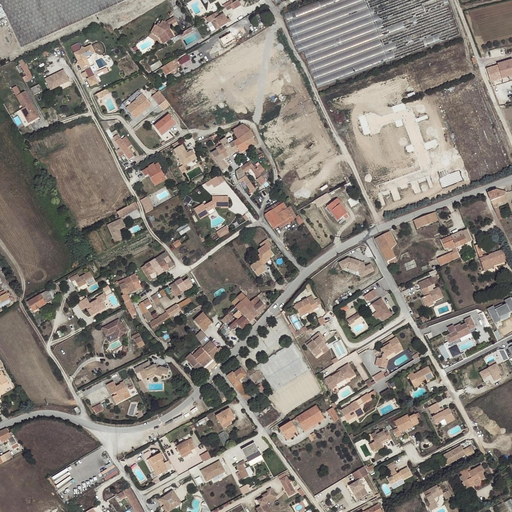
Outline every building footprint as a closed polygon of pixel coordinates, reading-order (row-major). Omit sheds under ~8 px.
[(44,32),(94,10),(114,0),(0,0),(0,5),(17,44),(36,36),(44,32)] [(238,0),(237,0),(230,5),(233,10),(241,5),(238,0)] [(447,0),(320,0),(283,14),(298,53),(302,51),(316,89),(461,35),(447,0)] [(219,17),(217,12),(206,19),(209,23),(210,22),(216,30),(229,23),(227,20),(223,14),(219,17)] [(155,25),(151,31),(160,36),(165,44),(175,38),(170,30),(168,27),(170,26),(177,22),(174,17),(165,22),(162,21),(160,25),(158,23),(156,26),(155,25)] [(216,30),(210,22),(209,23),(207,24),(212,33),(216,30)] [(190,28),(180,35),(182,38),(192,31),(190,28)] [(151,31),(151,32),(159,37),(163,44),(165,44),(160,36),(151,31)] [(81,65),(84,70),(86,69),(90,78),(88,78),(91,85),(98,82),(96,78),(94,78),(93,76),(89,67),(90,66),(86,58),(86,56),(93,52),(90,46),(85,49),(82,48),(81,51),(75,55),(79,61),(78,64),(81,65)] [(458,46),(325,97),(335,125),(469,74),(458,46)] [(189,56),(179,62),(183,68),(193,63),(189,56)] [(25,58),(19,61),(26,75),(23,77),(26,82),(34,78),(25,58)] [(508,63),(503,64),(507,77),(511,75),(511,59),(508,61),(508,63)] [(173,61),(162,68),(167,75),(170,73),(177,69),(181,67),(178,62),(175,64),(173,61)] [(503,64),(497,66),(492,68),(485,70),(490,82),(490,83),(493,82),(492,81),(495,80),(501,78),(501,79),(507,77),(503,64)] [(63,69),(44,78),(50,89),(68,79),(63,69)] [(38,83),(30,87),(33,94),(41,90),(38,83)] [(39,116),(24,90),(21,92),(16,85),(12,87),(16,95),(23,107),(25,110),(22,112),(28,122),(39,116)] [(159,105),(165,100),(159,92),(158,91),(152,96),(159,105)] [(151,103),(143,94),(126,108),(134,118),(151,103)] [(163,110),(169,105),(165,100),(159,105),(163,110)] [(326,128),(313,101),(310,102),(310,104),(312,106),(263,132),(261,133),(265,141),(269,139),(271,140),(274,138),(274,137),(314,115),(318,124),(279,145),(277,142),(268,147),(270,150),(275,159),(283,154),(283,152),(287,150),(287,149),(326,128)] [(176,123),(168,114),(154,126),(161,135),(176,123)] [(115,119),(101,121),(104,129),(116,123),(115,119)] [(244,124),(233,131),(237,139),(250,132),(247,128),(246,129),(244,124)] [(250,132),(237,139),(238,139),(240,144),(245,141),(249,148),(256,144),(253,138),(255,137),(251,131),(250,132)] [(117,135),(114,138),(116,141),(116,142),(120,148),(124,153),(129,159),(134,156),(127,147),(122,140),(117,135)] [(125,137),(122,140),(127,147),(131,144),(125,137)] [(226,137),(220,141),(222,145),(224,148),(225,147),(227,151),(226,152),(228,156),(232,154),(230,150),(232,149),(230,145),(230,144),(226,137)] [(234,142),(239,150),(240,153),(249,148),(245,141),(240,144),(238,139),(234,142)] [(230,150),(232,154),(239,150),(234,142),(230,144),(230,145),(232,149),(230,150)] [(193,151),(189,153),(190,155),(188,156),(187,154),(182,144),(174,149),(179,158),(181,161),(182,164),(183,165),(186,163),(196,158),(193,151)] [(223,153),(225,158),(228,156),(226,152),(227,151),(225,147),(224,148),(222,145),(216,148),(217,149),(218,151),(220,155),(223,153)] [(211,152),(215,158),(220,155),(218,151),(217,149),(211,152)] [(218,162),(224,170),(229,167),(223,160),(225,158),(223,153),(220,155),(215,158),(218,162)] [(159,178),(164,176),(159,168),(161,167),(158,162),(154,165),(153,163),(148,166),(149,167),(141,171),(144,176),(148,174),(153,183),(160,179),(159,178)] [(254,168),(250,162),(244,166),(241,168),(246,175),(252,170),(259,180),(263,177),(260,174),(256,169),(255,167),(254,168)] [(183,165),(182,164),(178,167),(181,172),(186,170),(185,168),(188,167),(186,163),(183,165)] [(258,168),(256,169),(260,174),(263,177),(265,179),(269,175),(260,164),(257,167),(258,168)] [(244,179),(254,194),(257,191),(246,175),(241,168),(236,171),(237,175),(238,177),(239,181),(240,183),(244,179)] [(225,181),(220,175),(217,177),(221,183),(225,181)] [(154,185),(166,178),(164,176),(159,178),(160,179),(153,183),(154,185)] [(221,183),(217,177),(210,181),(212,185),(214,188),(221,183)] [(497,190),(488,193),(490,201),(492,206),(496,204),(501,202),(500,198),(505,196),(505,192),(497,190)] [(330,200),(326,194),(313,202),(316,208),(320,206),(330,200)] [(147,212),(154,208),(148,196),(140,200),(147,212)] [(229,196),(216,197),(216,199),(213,199),(213,201),(205,206),(204,204),(199,208),(206,217),(210,214),(209,212),(217,207),(221,207),(221,208),(229,208),(229,196)] [(301,226),(305,223),(301,217),(298,213),(295,215),(293,211),(290,212),(287,208),(284,202),(282,200),(281,201),(282,204),(274,208),(266,213),(265,214),(274,228),(279,225),(283,223),(283,222),(292,217),(294,220),(295,221),(297,219),(301,226)] [(349,217),(345,213),(344,211),(339,206),(339,205),(340,204),(339,202),(337,200),(336,200),(328,207),(335,214),(333,215),(336,218),(339,222),(343,217),(345,220),(349,217)] [(136,201),(121,209),(123,213),(120,215),(138,205),(136,201)] [(282,204),(281,201),(265,211),(266,213),(274,208),(282,204)] [(327,208),(333,215),(335,214),(328,207),(327,208)] [(206,217),(199,208),(195,210),(202,220),(206,217)] [(497,209),(493,210),(499,221),(502,220),(497,209)] [(422,217),(414,220),(416,228),(438,222),(435,212),(428,215),(422,217)] [(285,226),(294,220),(292,217),(283,222),(283,223),(285,226)] [(126,225),(123,218),(109,224),(116,241),(125,237),(121,229),(120,228),(126,225)] [(187,223),(177,229),(181,235),(191,229),(187,223)] [(233,229),(230,224),(220,231),(224,236),(233,229)] [(390,232),(375,239),(388,265),(397,260),(391,249),(395,246),(397,245),(390,232)] [(467,244),(464,236),(462,232),(451,237),(456,248),(467,244)] [(451,237),(449,237),(441,240),(446,249),(448,248),(450,251),(452,250),(453,253),(437,260),(440,266),(461,257),(456,248),(451,237)] [(268,248),(269,247),(271,246),(267,239),(259,244),(262,248),(258,250),(260,253),(251,259),(254,263),(250,266),(256,275),(264,270),(261,266),(260,264),(265,261),(269,258),(272,255),(269,250),(268,248)] [(474,247),(479,259),(483,257),(479,246),(474,247)] [(483,257),(479,259),(483,269),(487,267),(488,270),(494,268),(494,267),(493,264),(505,259),(502,251),(490,255),(491,256),(484,259),(483,257)] [(169,256),(166,252),(161,255),(150,262),(153,268),(154,267),(159,264),(165,260),(164,259),(169,256)] [(174,265),(169,256),(164,259),(165,260),(167,263),(169,268),(174,265)] [(361,278),(374,271),(370,264),(365,267),(364,266),(361,265),(362,263),(348,258),(339,263),(342,270),(348,266),(357,269),(361,278)] [(164,271),(169,268),(167,263),(165,260),(159,264),(164,271)] [(153,268),(150,262),(147,263),(142,267),(147,274),(150,272),(150,271),(151,270),(150,269),(153,268)] [(164,271),(159,264),(154,267),(156,271),(159,275),(164,271)] [(96,283),(91,273),(80,279),(79,275),(70,280),(72,283),(76,281),(79,287),(87,283),(89,287),(96,283)] [(118,281),(119,285),(125,282),(126,284),(133,281),(136,289),(142,287),(138,278),(136,273),(118,281)] [(188,278),(183,282),(181,283),(177,285),(182,293),(188,289),(193,286),(188,278)] [(107,282),(105,279),(103,280),(103,281),(107,289),(109,288),(114,285),(111,279),(107,282)] [(433,302),(443,298),(439,288),(433,290),(428,279),(418,284),(425,298),(421,299),(424,306),(433,302)] [(125,282),(119,285),(123,295),(122,296),(124,301),(131,315),(136,312),(133,307),(129,299),(127,293),(129,292),(136,289),(133,281),(126,284),(125,282)] [(177,285),(176,282),(171,285),(177,296),(182,293),(177,285)] [(173,290),(170,286),(164,289),(162,290),(165,295),(173,290)] [(53,292),(51,288),(47,291),(28,302),(33,311),(42,305),(54,299),(51,294),(53,292)] [(0,304),(10,299),(11,301),(13,300),(11,296),(10,297),(6,289),(0,292),(0,304)] [(158,299),(165,295),(162,290),(156,294),(158,299)] [(370,291),(364,295),(368,301),(374,297),(370,291)] [(250,304),(251,302),(247,297),(243,293),(238,298),(236,296),(231,302),(236,308),(240,312),(240,313),(245,308),(250,304)] [(91,306),(88,300),(79,305),(83,312),(87,310),(89,308),(91,311),(88,312),(92,318),(97,315),(95,313),(106,307),(104,304),(108,302),(105,296),(97,301),(98,303),(91,306)] [(261,302),(257,297),(251,302),(250,304),(254,308),(261,302)] [(488,308),(495,323),(509,316),(508,313),(511,311),(511,298),(511,297),(505,300),(507,304),(495,309),(494,305),(488,308)] [(149,298),(143,301),(147,307),(153,304),(149,298)] [(192,302),(190,298),(178,305),(181,309),(192,302)] [(381,298),(371,304),(379,316),(388,310),(381,298)] [(294,306),(299,316),(311,309),(311,311),(318,308),(317,306),(314,301),(313,299),(307,302),(306,299),(294,306)] [(143,313),(148,310),(147,307),(143,301),(138,304),(143,313)] [(244,317),(250,323),(254,318),(259,314),(266,308),(261,302),(254,308),(250,304),(245,308),(240,313),(244,317)] [(347,304),(341,308),(344,312),(350,309),(347,304)] [(178,305),(149,322),(152,327),(181,309),(178,305)] [(107,309),(106,307),(95,313),(97,315),(107,309)] [(236,308),(231,313),(234,316),(234,317),(240,312),(236,308)] [(311,309),(299,316),(300,317),(311,311),(311,309)] [(148,321),(153,318),(148,310),(143,313),(148,321)] [(351,316),(354,321),(359,316),(357,312),(351,316)] [(212,323),(203,313),(194,321),(203,331),(212,323)] [(231,313),(222,321),(225,325),(234,316),(231,313)] [(449,343),(472,332),(470,330),(476,327),(472,316),(464,319),(466,322),(461,324),(460,322),(448,328),(450,333),(446,335),(449,343)] [(242,329),(250,323),(244,317),(241,320),(239,322),(237,320),(235,322),(229,327),(232,331),(238,325),(242,329)] [(321,317),(317,320),(320,326),(325,324),(321,317)] [(119,320),(103,328),(107,336),(116,331),(119,337),(126,333),(119,320)] [(294,333),(296,336),(307,331),(305,327),(294,333)] [(198,333),(195,335),(196,336),(201,344),(202,345),(203,347),(202,348),(203,349),(213,360),(219,354),(222,351),(223,350),(221,347),(219,349),(219,350),(217,347),(211,342),(201,330),(200,331),(201,332),(198,334),(198,333)] [(145,345),(139,333),(132,337),(134,341),(135,340),(139,349),(145,345)] [(320,333),(306,344),(316,357),(323,352),(324,354),(329,350),(325,344),(327,342),(320,333)] [(451,345),(473,336),(471,333),(450,343),(451,345)] [(373,367),(383,369),(384,365),(382,364),(383,361),(383,358),(391,353),(395,350),(392,346),(396,344),(393,339),(383,345),(384,347),(381,349),(378,350),(381,354),(380,355),(379,360),(375,359),(373,367)] [(391,353),(392,355),(400,350),(396,344),(392,346),(395,350),(391,353)] [(449,348),(454,357),(462,353),(457,344),(449,348)] [(199,363),(204,368),(213,360),(203,349),(202,348),(201,349),(193,357),(195,359),(199,363)] [(504,360),(508,358),(504,348),(500,350),(504,360)] [(219,354),(213,360),(216,362),(225,354),(222,351),(219,354)] [(190,354),(186,359),(199,373),(204,368),(199,363),(195,359),(193,357),(190,354)] [(147,375),(148,378),(154,375),(162,377),(162,375),(167,376),(169,370),(160,367),(157,368),(156,369),(154,365),(151,367),(148,362),(134,369),(136,374),(139,373),(141,378),(147,375)] [(479,372),(485,382),(491,379),(493,383),(502,378),(499,373),(502,372),(497,362),(479,372)] [(406,374),(411,383),(416,380),(417,381),(424,377),(425,379),(433,374),(427,364),(413,372),(411,371),(406,374)] [(322,381),(328,390),(334,387),(333,386),(345,378),(346,379),(352,376),(345,365),(336,371),(337,373),(328,378),(328,377),(322,381)] [(228,375),(227,376),(235,387),(240,383),(238,380),(246,375),(241,368),(233,373),(232,372),(228,375)] [(258,369),(249,375),(255,383),(263,377),(258,369)] [(0,386),(2,386),(3,388),(10,384),(6,377),(0,380),(0,386)] [(416,380),(411,383),(413,386),(425,379),(424,377),(417,381),(416,380)] [(366,380),(362,383),(366,389),(370,386),(366,380)] [(129,392),(124,382),(120,384),(120,386),(117,388),(114,383),(107,386),(112,395),(116,393),(117,395),(113,397),(115,403),(120,400),(120,402),(126,400),(124,398),(123,395),(129,392)] [(235,387),(244,399),(249,396),(240,383),(235,387)] [(347,421),(356,415),(356,414),(362,411),(359,406),(371,399),(370,397),(368,394),(368,393),(350,404),(351,405),(341,410),(347,421)] [(443,419),(444,421),(452,416),(447,408),(439,413),(437,410),(439,409),(435,403),(428,407),(432,414),(433,412),(435,415),(431,417),(435,424),(443,419)] [(101,404),(93,408),(96,414),(104,410),(101,404)] [(296,418),(297,421),(318,408),(316,405),(296,418)] [(334,409),(333,407),(327,411),(333,422),(339,419),(334,409)] [(318,408),(297,421),(300,426),(304,424),(307,427),(318,420),(319,421),(325,418),(318,408)] [(216,417),(222,427),(223,430),(232,425),(230,422),(235,419),(230,410),(216,417)] [(396,427),(392,430),(396,437),(401,434),(399,431),(403,429),(412,423),(406,414),(393,422),(396,427)] [(304,424),(300,426),(304,431),(319,421),(318,420),(307,427),(304,424)] [(296,430),(295,429),(291,422),(279,429),(285,437),(292,433),(296,430)] [(6,429),(0,431),(0,437),(1,440),(3,441),(4,440),(6,440),(7,439),(11,447),(17,444),(14,437),(13,437),(11,433),(9,433),(7,430),(10,429),(9,428),(6,429)] [(374,443),(372,444),(375,450),(382,446),(381,445),(381,443),(387,440),(388,441),(391,440),(387,432),(384,434),(382,431),(376,435),(375,433),(370,435),(374,443)] [(292,433),(285,437),(287,441),(295,436),(292,433)] [(223,434),(217,437),(222,448),(228,444),(223,434)] [(175,450),(180,459),(190,454),(194,451),(189,442),(175,450)] [(254,443),(241,451),(248,463),(261,456),(254,443)] [(443,455),(448,464),(466,454),(468,458),(476,454),(471,445),(464,449),(461,445),(443,455)] [(10,451),(0,456),(0,464),(14,456),(10,451)] [(208,451),(200,455),(204,462),(212,457),(208,451)] [(153,468),(150,470),(156,479),(166,473),(160,462),(162,462),(159,456),(149,462),(153,468)] [(244,461),(237,465),(238,468),(237,468),(239,473),(236,474),(240,481),(249,477),(243,465),(245,464),(244,461)] [(202,475),(207,482),(225,472),(220,462),(208,468),(210,471),(202,475)] [(387,479),(391,485),(396,482),(401,480),(403,478),(403,480),(412,475),(407,467),(399,472),(397,473),(394,468),(396,467),(394,463),(387,467),(392,476),(387,479)] [(467,469),(465,466),(457,470),(459,474),(457,475),(460,480),(459,481),(462,486),(468,483),(471,481),(472,483),(473,485),(480,481),(478,478),(482,475),(480,471),(482,470),(479,463),(469,469),(467,469)] [(114,464),(102,472),(107,480),(119,472),(114,464)] [(366,469),(365,466),(352,474),(357,482),(349,486),(354,494),(356,493),(360,500),(368,494),(360,480),(369,474),(368,472),(366,469)] [(278,482),(286,495),(287,494),(283,488),(288,485),(285,479),(278,482)] [(427,505),(429,509),(436,505),(434,501),(431,497),(436,494),(441,492),(437,485),(435,486),(434,484),(421,491),(428,503),(426,504),(427,505)] [(286,495),(288,499),(294,495),(288,485),(283,488),(287,494),(286,495)] [(143,511),(141,508),(129,488),(125,490),(123,491),(117,494),(120,499),(126,496),(128,495),(137,511),(143,511)] [(441,492),(444,498),(449,495),(445,489),(444,490),(444,489),(441,490),(441,491),(441,492)] [(172,493),(159,502),(163,509),(165,511),(171,511),(180,506),(172,493)] [(267,495),(261,499),(262,501),(259,502),(259,503),(258,506),(258,507),(259,509),(255,511),(264,511),(267,511),(264,505),(275,500),(272,495),(268,497),(267,495)]
